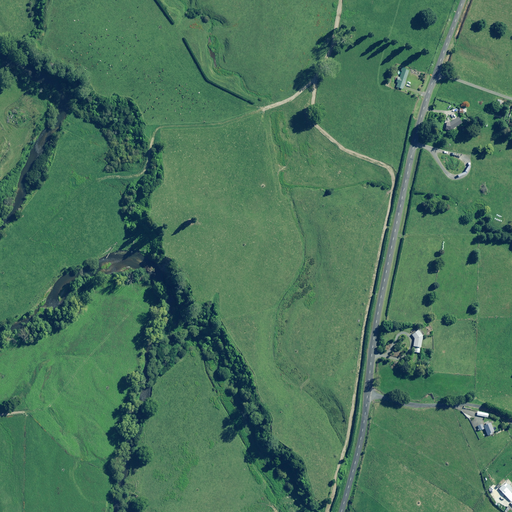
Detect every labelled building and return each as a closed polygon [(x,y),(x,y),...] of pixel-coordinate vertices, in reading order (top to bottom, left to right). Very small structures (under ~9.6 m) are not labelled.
[(395,82),(397,83),(396,88),(403,90),(409,70),(402,68),(399,77),(396,76),(395,82)] [(461,123),(458,117),(449,123),(445,122),(444,129),(449,131),(461,123)] [(415,347),(414,352),(419,353),(420,348),(422,338),(422,336),(418,330),(411,335),(414,339),(412,346),(415,347)] [(482,426),(482,424),(481,424),(477,426),(478,431),(484,429),(486,436),(492,434),(491,432),(493,431),(490,423),(482,426)] [(511,491),(511,488),(508,484),(505,487),(503,485),(498,489),(507,499),(511,494),(510,493),(511,491)]
